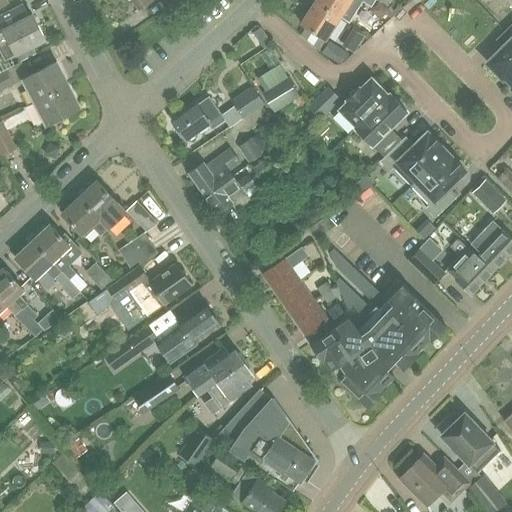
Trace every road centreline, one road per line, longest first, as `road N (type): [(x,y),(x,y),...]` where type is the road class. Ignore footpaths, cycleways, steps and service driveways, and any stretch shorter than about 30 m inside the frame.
road 1 (residential): [(362,464),(123,125)]
road 2 (tertiary): [(362,464),(511,301)]
road 3 (residential): [(482,146),(503,130),(502,106),(427,30),(403,25),(377,48)]
road 4 (residential): [(0,243),(123,125)]
road 5 (residential): [(130,117),(251,4)]
road 6 (residential): [(377,48),(334,76),(251,4)]
road 7 (residential): [(377,48),(467,141),(482,146)]
road 8 (residential): [(130,117),(64,0)]
